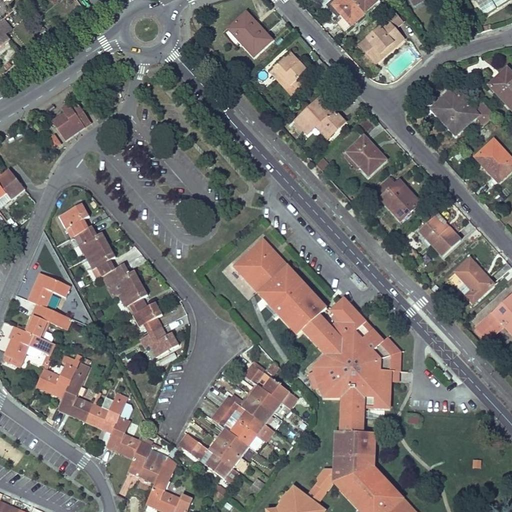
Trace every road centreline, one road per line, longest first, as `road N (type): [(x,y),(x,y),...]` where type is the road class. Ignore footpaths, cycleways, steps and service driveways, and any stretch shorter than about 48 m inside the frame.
road 1 (tertiary): [(162,47),(511,425)]
road 2 (residential): [(74,152),(208,328),(208,348),(161,431)]
road 3 (residential): [(383,108),(511,245)]
road 4 (residential): [(0,305),(43,198),(74,152)]
road 5 (residential): [(109,511),(92,469),(0,400)]
road 6 (residential): [(281,0),(383,108)]
road 7 (residential): [(383,108),(446,58),(511,38)]
road 8 (primary): [(3,109),(125,36)]
road 9 (residential): [(74,152),(126,111),(139,50)]
